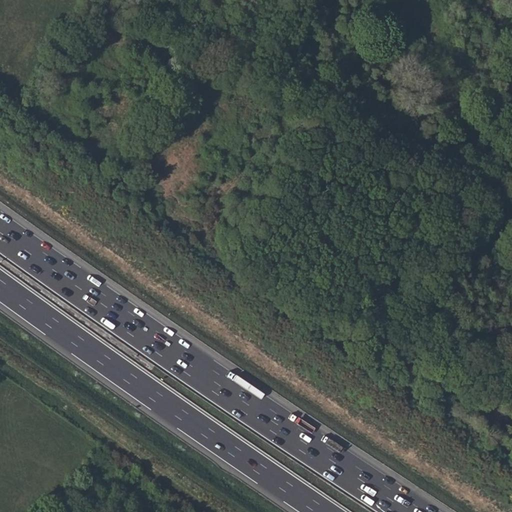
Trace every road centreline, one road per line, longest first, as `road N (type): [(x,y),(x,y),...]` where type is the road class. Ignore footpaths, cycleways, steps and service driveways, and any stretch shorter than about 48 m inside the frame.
road 1 (trunk): [(409,511),(0,226)]
road 2 (trunk): [(0,291),(314,511)]
